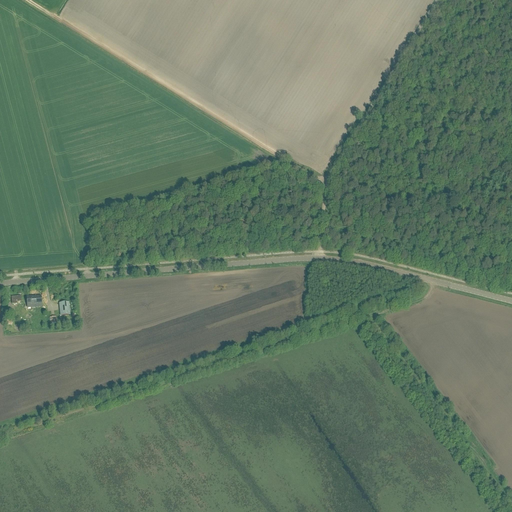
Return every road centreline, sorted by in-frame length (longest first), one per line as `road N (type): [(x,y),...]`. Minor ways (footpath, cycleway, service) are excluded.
road 1 (tertiary): [(511,300),(319,258),(0,283)]
road 2 (track): [(0,436),(368,313)]
road 3 (track): [(323,186),(25,0)]
road 4 (track): [(319,251),(331,169),(438,0)]
